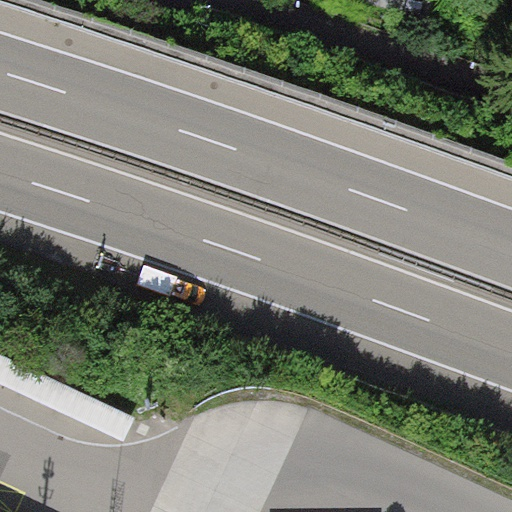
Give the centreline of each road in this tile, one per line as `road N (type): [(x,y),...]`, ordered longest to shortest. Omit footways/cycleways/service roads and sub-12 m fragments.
road 1 (motorway): [(0,171),(511,348)]
road 2 (motorway): [(511,246),(0,69)]
road 3 (residential): [(467,511),(327,445),(268,435),(221,446),(149,493)]
